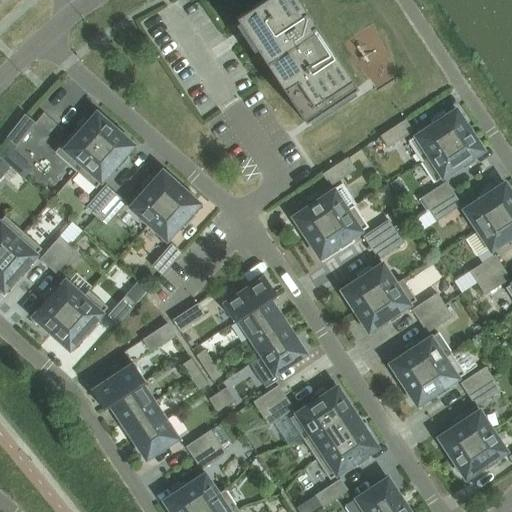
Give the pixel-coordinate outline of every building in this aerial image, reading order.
[(275,0),(239,24),(250,39),(302,5),(298,0),(275,0)] [(357,89),(302,5),(250,39),(305,123),(357,89)] [(422,162),(470,130),(469,128),(471,127),(465,119),(463,120),(456,110),(447,116),(444,112),(430,121),(433,125),(408,141),(422,162)] [(77,172),(115,129),(114,128),(115,127),(107,120),(106,121),(97,113),(89,122),(85,118),(63,143),(54,135),(46,144),(56,152),(55,153),(77,172)] [(17,147),(36,124),(25,115),(6,138),(17,147)] [(388,148),(413,132),(406,120),(380,137),(388,148)] [(119,170),(130,158),(126,155),(134,146),(115,129),(77,172),(96,189),(115,167),(119,170)] [(474,157),(484,151),(470,130),(422,162),(436,183),(460,167),(463,171),(477,161),(474,157)] [(330,186),(355,170),(348,158),(323,175),(330,186)] [(148,225),(181,188),(180,186),(181,185),(173,178),(172,179),(163,171),(155,180),(151,177),(140,189),(144,192),(130,208),(148,225)] [(429,210),(454,194),(446,182),(421,198),(429,210)] [(477,231),(511,208),(511,192),(511,193),(505,183),(495,189),(493,185),(479,194),(481,199),(464,210),(477,231)] [(306,238),(348,211),(347,210),(354,206),(354,207),(356,206),(343,185),(324,197),(322,193),(308,202),(310,206),(293,217),(299,227),(298,229),(303,237),(305,236),(306,238)] [(96,217),(116,195),(106,186),(86,208),(96,217)] [(196,216),(192,213),(200,204),(181,188),(148,225),(167,241),(181,225),(185,229),(196,216)] [(436,222),(462,205),(454,194),(429,210),(436,222)] [(106,226),(126,204),(116,195),(96,217),(106,226)] [(352,238),(368,227),(354,207),(354,206),(347,210),(348,211),(306,238),(320,259),(338,247),(340,251),(354,242),(352,238)] [(511,208),(477,231),(491,252),(509,240),(511,244),(511,243),(511,208)] [(0,258),(23,233),(5,216),(0,221),(0,258)] [(371,248),(396,232),(388,220),(363,237),(371,248)] [(378,260),(404,243),(396,232),(371,248),(378,260)] [(29,264),(42,249),(23,233),(0,258),(0,288),(4,292),(18,276),(21,280),(33,267),(29,264)] [(50,269),(70,246),(60,237),(40,259),(50,269)] [(162,276),(182,253),(172,244),(152,266),(162,276)] [(61,278),(81,255),(70,246),(50,269),(61,278)] [(477,283),(502,267),(495,255),(470,272),(477,283)] [(355,312),(396,284),(383,264),(373,270),(370,266),(356,276),(358,280),(341,291),(348,301),(346,302),(352,311),(354,310),(355,312)] [(485,295),(510,278),(502,267),(477,283),(485,295)] [(270,300),(277,296),(264,276),(222,304),(235,323),(238,321),(270,300)] [(400,311),(417,301),(402,279),(396,284),(355,312),(369,332),(386,321),(389,325),(403,315),(400,311)] [(51,334),(84,297),(65,281),(58,289),(54,286),(43,298),(46,302),(32,318),(41,325),(40,327),(48,334),(49,332),(51,334)] [(95,322),(108,308),(89,291),(84,297),(51,334),(69,351),(84,335),(87,338),(98,325),(95,322)] [(419,322),(445,305),(437,294),(412,310),(419,322)] [(116,328),(136,305),(126,296),(106,318),(116,328)] [(250,339),(282,318),(270,300),(238,321),(250,339)] [(180,332),(205,316),(198,304),(173,320),(180,332)] [(427,333),(452,317),(445,305),(419,322),(427,333)] [(262,357),(294,336),(282,318),(250,339),(262,357)] [(150,352),(175,336),(168,324),(143,340),(150,352)] [(403,385),(451,354),(438,333),(421,344),(419,340),(404,349),(407,353),(390,364),(396,374),(395,376),(400,384),(402,383),(403,385)] [(274,375),(306,354),(294,336),(262,357),(274,375)] [(213,363),(205,350),(196,356),(204,369),(213,363)] [(449,385),(465,374),(451,354),(403,385),(417,406),(435,394),(437,399),(451,389),(449,385)] [(200,372),(191,359),(182,365),(190,378),(200,372)] [(104,410),(110,406),(139,387),(146,382),(133,363),(91,391),(104,410)] [(222,376),(213,363),(204,369),(213,382),(222,376)] [(468,395),(493,379),(486,367),(460,384),(468,395)] [(208,385),(200,372),(190,378),(199,391),(208,385)] [(476,407),(501,390),(493,379),(468,395),(476,407)] [(261,414),(286,397),(278,386),(253,403),(261,414)] [(122,423),(152,404),(139,387),(110,406),(122,423)] [(303,439),(351,407),(337,387),(328,393),(325,389),(311,398),(314,402),(289,419),(303,439)] [(235,401),(226,388),(217,394),(226,407),(235,401)] [(226,407),(217,394),(208,400),(217,413),(226,407)] [(268,426),(294,409),(286,397),(261,414),(268,426)] [(134,441),(165,421),(152,404),(122,423),(134,441)] [(316,459),(364,427),(351,407),(303,439),(316,459)] [(452,459),(493,431),(479,411),(470,417),(467,413),(453,422),(455,426),(438,438),(445,448),(443,449),(449,458),(450,457),(452,459)] [(146,460),(178,439),(165,421),(134,441),(146,460)] [(357,468),(371,459),(368,455),(378,448),(371,438),(373,437),(367,428),(365,429),(364,427),(316,459),(330,480),(354,464),(357,468)] [(193,459),(219,442),(211,430),(186,447),(193,459)] [(497,459),(507,452),(493,431),(452,459),(465,479),(483,468),(486,472),(500,463),(497,459)] [(201,470),(226,454),(219,442),(193,459),(201,470)] [(192,511),(225,490),(218,494),(205,474),(187,486),(184,482),(170,491),(173,495),(164,501),(170,511),(169,511),(192,511)] [(364,511),(376,511),(400,497),(388,478),(356,499),(364,511)] [(323,507),(348,491),(340,479),(315,496),(323,507)] [(236,511),(239,510),(225,490),(192,511),(236,511)] [(410,511),(400,497),(376,511),(410,511)]
